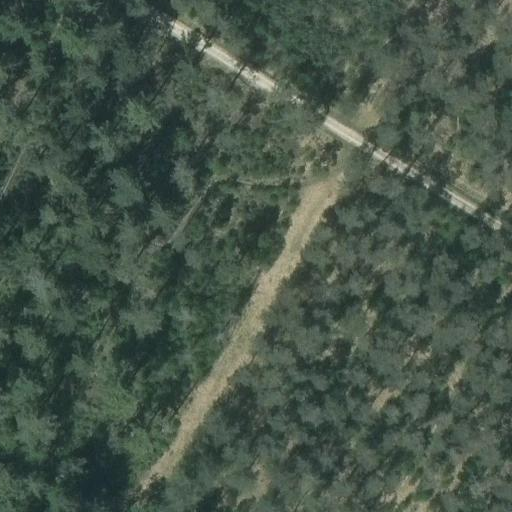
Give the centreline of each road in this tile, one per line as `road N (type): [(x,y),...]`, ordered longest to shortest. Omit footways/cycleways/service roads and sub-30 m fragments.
road 1 (track): [(114,0),(372,157)]
road 2 (track): [(372,157),(511,243)]
